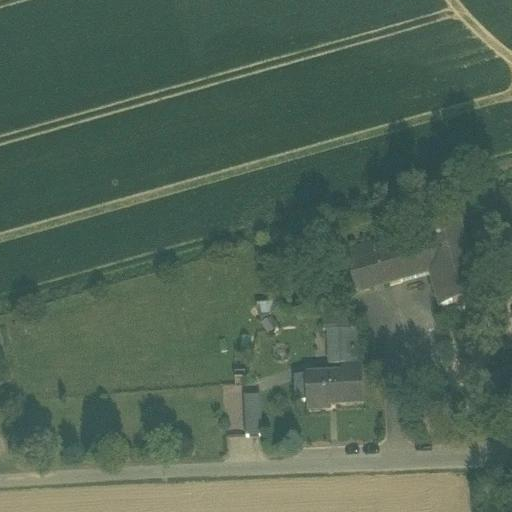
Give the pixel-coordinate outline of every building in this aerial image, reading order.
[(438,308),(439,310),(441,309),(440,308),(453,304),(453,306),(482,298),(481,296),(480,297),(470,260),(471,260),(471,258),(469,259),(459,222),(460,222),(460,220),(431,228),(431,230),(419,233),(419,232),(417,232),(417,234),(418,234),(421,243),(378,255),(375,244),(343,253),(356,297),(357,297),(348,266),(376,257),(382,275),(425,262),(429,275),(439,308),(438,308)] [(348,266),(357,297),(429,275),(425,262),(382,275),(376,257),(348,266)] [(323,333),(327,332),(340,332),(351,332),(350,315),(323,316),(323,333)] [(340,332),(342,367),(362,366),(360,331),(351,332),(340,332)] [(342,367),(340,332),(327,332),(328,367),(342,367)] [(342,376),(306,378),(307,403),(308,413),(330,412),(330,408),(364,407),(362,366),(342,367),(342,376)] [(294,403),(307,403),(306,378),(293,379),(294,403)] [(385,380),(386,389),(405,388),(405,379),(385,380)] [(246,438),(261,438),(260,396),(244,397),(246,438)]
